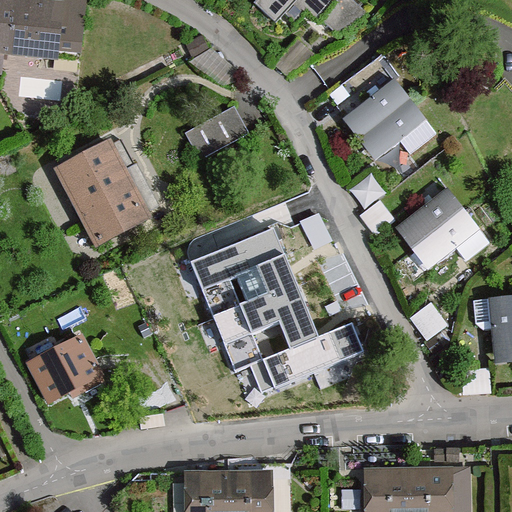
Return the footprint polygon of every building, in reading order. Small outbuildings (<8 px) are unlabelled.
[(65,0),(59,0),(59,9),(58,29),(82,30),(86,2),(65,0)] [(271,0),(285,13),(296,0),(303,0),(310,6),(308,9),(319,19),(336,0),(271,0)] [(369,15),(352,0),(336,0),(319,19),(339,38),(369,15)] [(10,52),(15,4),(0,2),(0,75),(6,77),(10,52)] [(59,9),(15,4),(10,52),(55,57),(56,52),(81,55),(82,30),(58,29),(59,9)] [(316,56),(298,40),(274,67),(287,78),(316,56)] [(212,45),(199,61),(228,85),(241,70),(212,45)] [(396,81),(353,114),(370,135),(411,102),(396,81)] [(427,122),(411,102),(370,135),(385,155),(401,142),(427,122)] [(231,111),(187,135),(202,160),(245,137),(231,111)] [(437,135),(427,122),(401,142),(411,155),(437,135)] [(122,172),(136,165),(122,140),(109,148),(122,172)] [(109,148),(62,172),(99,243),(146,219),(144,215),(122,172),(109,148)] [(122,172),(144,215),(159,207),(136,165),(122,172)] [(364,210),(385,195),(372,177),(351,193),(364,210)] [(449,190),(407,223),(423,243),(465,211),(449,190)] [(281,203),(296,240),(323,229),(308,191),(281,203)] [(395,223),(380,203),(361,218),(377,238),(395,223)] [(465,211),(423,243),(438,264),(480,232),(465,211)] [(288,252),(209,283),(229,330),(270,312),(306,296),(288,252)] [(312,309),(306,296),(270,312),(276,326),(312,309)] [(511,298),(490,300),(493,330),(495,353),(511,351),(511,298)] [(493,330),(490,300),(474,302),(476,324),(484,331),(493,330)] [(449,327),(432,305),(412,321),(429,344),(449,327)] [(85,338),(33,364),(53,405),(105,379),(85,338)] [(464,397),(492,395),(490,371),(463,372),(464,397)] [(448,450),(437,451),(436,462),(448,462),(448,450)] [(459,450),(448,450),(448,462),(459,462),(459,450)] [(229,466),(229,480),(261,480),(261,465),(229,466)] [(198,481),(229,480),(229,466),(198,466),(198,481)] [(468,511),(468,476),(410,477),(410,511),(468,511)] [(410,511),(410,477),(370,477),(370,511),(410,511)] [(261,480),(229,480),(230,511),(270,511),(270,479),(261,480)] [(198,481),(190,481),(190,511),(230,511),(229,480),(198,481)] [(348,506),(364,506),(365,487),(348,486),(348,506)]
